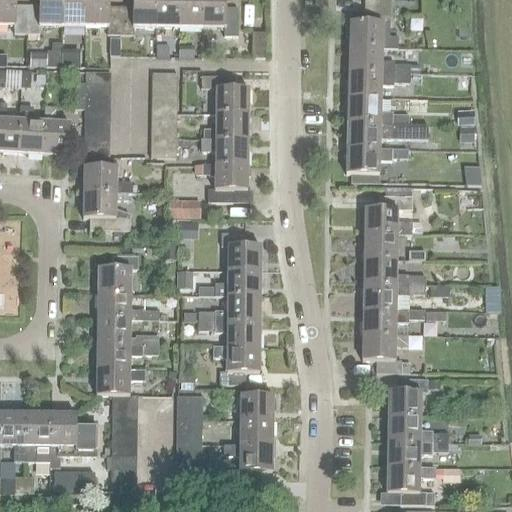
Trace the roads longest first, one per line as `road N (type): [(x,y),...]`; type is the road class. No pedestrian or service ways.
road 1 (residential): [(314,511),(322,374),(285,198),(284,0)]
road 2 (residential): [(0,349),(46,350),(49,196),(0,196)]
